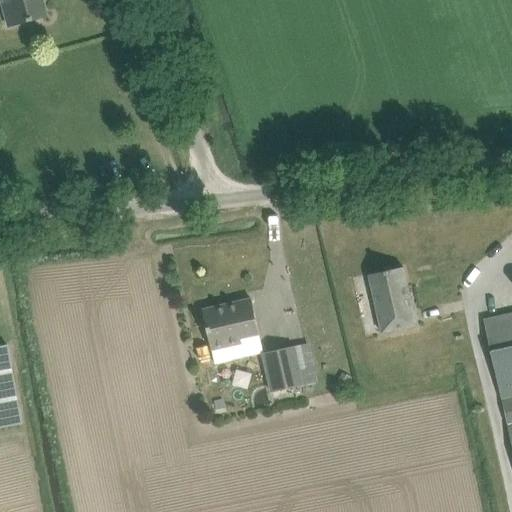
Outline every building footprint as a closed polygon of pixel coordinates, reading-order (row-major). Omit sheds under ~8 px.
[(1,0),(3,7),(9,26),(47,16),(42,0),(1,0)] [(382,332),(416,325),(404,267),(369,275),(382,332)] [(251,299),(202,310),(207,329),(212,349),(215,364),(232,360),(229,346),(243,342),(242,337),(259,333),(256,318),(251,299)] [(511,314),(485,320),(490,340),(503,398),(511,438),(511,440),(511,314)] [(7,345),(0,346),(0,427),(21,423),(7,345)] [(272,392),(303,385),(294,346),(263,353),(272,392)] [(341,383),(341,384),(347,387),(353,378),(347,374),(346,375),(341,383)]
